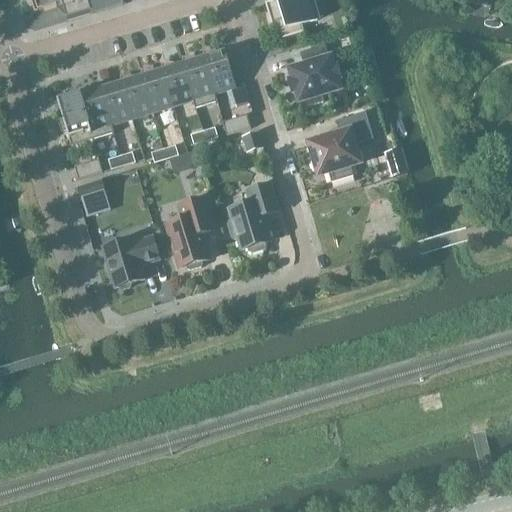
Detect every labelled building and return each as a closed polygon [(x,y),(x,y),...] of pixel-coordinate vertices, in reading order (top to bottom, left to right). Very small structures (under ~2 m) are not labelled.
[(30,0),(35,15),(64,6),(67,18),(91,11),(88,0),(30,0)] [(318,21),(311,0),(280,0),(281,3),(267,7),(272,26),(278,25),(283,41),(304,35),(302,26),(318,21)] [(338,83),(342,82),(338,68),(333,69),(331,61),(330,61),(326,47),(301,55),(305,69),(291,73),(294,81),(289,82),(293,96),(298,95),(301,103),(307,101),(309,108),(324,104),(322,97),(340,91),(338,83)] [(211,59),(205,60),(205,61),(215,96),(216,96),(236,90),(234,82),(239,80),(236,69),(231,70),(226,54),(225,54),(225,53),(211,53),(211,59)] [(184,66),(184,67),(195,102),(197,110),(218,104),(215,96),(205,61),(204,59),(190,59),(190,65),(185,67),(184,66)] [(184,66),(170,65),(169,71),(164,73),(163,73),(174,109),(194,103),(195,102),(184,67),(184,66)] [(164,72),(149,72),(149,77),(143,79),(153,115),(174,109),(163,73),(164,73),(164,72)] [(143,78),(128,78),(128,84),(123,85),(122,86),(133,121),(153,115),(143,79),(143,78)] [(122,84),(108,84),(107,90),(102,92),(101,92),(112,127),(133,121),(122,86),(123,85),(122,84)] [(102,91),(87,90),(87,96),(81,98),(81,96),(80,97),(94,141),(115,135),(112,127),(101,92),(102,92),(102,91)] [(72,148),(94,141),(80,97),(79,97),(80,98),(75,100),(74,98),(58,102),(64,120),(59,122),(62,133),(67,132),(72,148)] [(337,123),(341,136),(310,145),(315,162),(313,162),(317,174),(319,173),(320,178),(321,177),(329,174),(332,184),(354,178),(351,168),(361,165),(355,147),(374,141),(366,114),(337,123)] [(236,121),(240,134),(252,130),(248,117),(236,121)] [(236,121),(224,124),(227,137),(240,134),(236,121)] [(216,130),(204,133),(207,144),(219,140),(216,130)] [(191,137),(195,147),(207,144),(204,133),(191,137)] [(247,153),(262,147),(257,137),(242,143),(247,153)] [(176,148),(164,151),(168,162),(179,158),(176,148)] [(155,166),(168,162),(164,151),(152,155),(155,166)] [(404,152),(389,156),(396,179),(411,175),(404,152)] [(124,169),(136,165),(133,154),(121,158),(124,169)] [(124,169),(121,158),(109,162),(112,172),(124,169)] [(79,182),(104,175),(100,162),(75,169),(79,182)] [(79,190),(83,203),(106,196),(102,183),(79,190)] [(229,226),(233,240),(235,241),(239,240),(242,252),(248,250),(250,253),(253,255),(264,252),(266,248),(265,245),(271,243),(264,218),(279,213),(271,186),(248,193),(251,205),(230,211),(233,223),(230,224),(229,226)] [(183,221),(167,226),(180,271),(187,268),(188,271),(191,272),(202,269),(204,266),(203,264),(210,262),(203,236),(216,232),(206,200),(179,208),(183,221)] [(115,290),(119,289),(123,292),(131,290),(132,285),(145,281),(141,268),(160,262),(153,238),(134,244),(133,241),(103,249),(115,290)]
